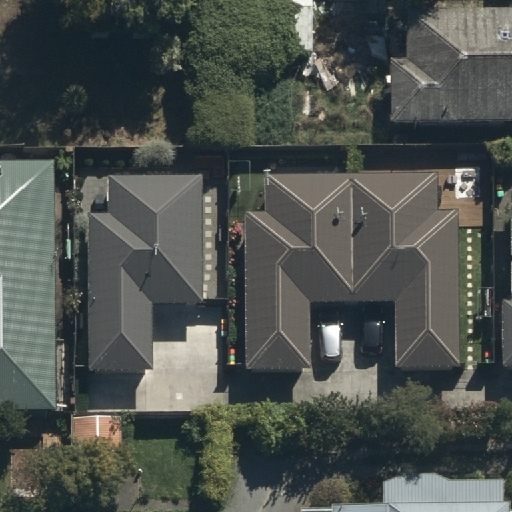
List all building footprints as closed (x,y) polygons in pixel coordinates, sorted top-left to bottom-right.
[(311,0),(228,0),(231,71),(313,69),(311,0)] [(511,35),(405,35),(405,85),(383,85),(384,146),(511,145),(511,35)] [(60,177),(0,175),(0,424),(56,425),(60,177)] [(203,325),(203,195),(119,195),(119,228),(88,228),(88,384),(157,384),(157,325),(203,325)] [(349,196),(352,320),(393,320),(394,385),(457,385),(457,232),(438,232),(438,195),(349,196)] [(352,320),(349,196),(264,196),(265,228),(245,228),(246,383),(312,383),(312,320),(352,320)] [(511,208),(508,209),(511,282),(511,320),(502,321),(505,387),(511,386),(511,208)] [(384,511),(508,511),(508,502),(384,503),(384,511)]
